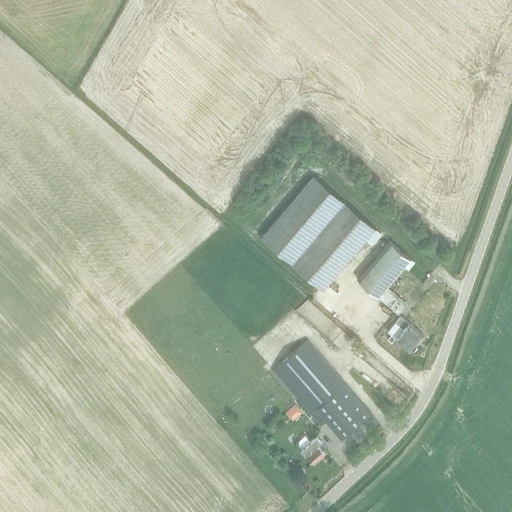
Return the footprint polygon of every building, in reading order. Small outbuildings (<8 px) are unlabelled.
[(325,288),(376,228),(313,175),(263,236),(325,288)] [(398,314),(405,305),(386,289),(405,267),(409,270),(415,262),(390,241),(358,279),(398,314)] [(256,318),(267,306),(241,283),(231,295),(256,318)] [(404,329),(396,338),(411,351),(424,336),(401,316),(396,322),(404,329)] [(326,421),(335,432),(342,439),(371,414),(365,406),(307,340),(273,369),(321,425),(326,421)] [(251,355),(255,360),(265,351),(261,346),(251,355)] [(286,413),(293,420),(302,412),(295,404),(286,413)] [(326,447),(320,439),(317,436),(311,442),(305,435),(299,440),(299,442),(299,444),(299,446),(300,448),(302,449),(314,463),(325,453),(323,450),(326,447)] [(322,457),(310,466),(313,470),(325,461),(322,457)]
